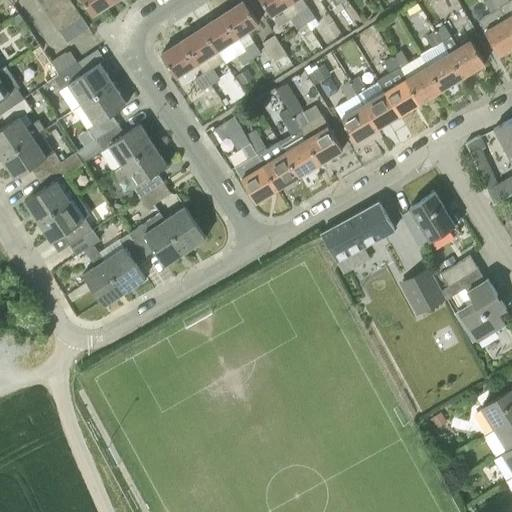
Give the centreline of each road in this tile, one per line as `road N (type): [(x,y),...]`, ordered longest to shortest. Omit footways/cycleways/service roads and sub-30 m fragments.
road 1 (residential): [(257,247),(132,50),(136,28),(178,0)]
road 2 (residential): [(72,340),(89,342),(257,247)]
road 3 (residential): [(257,247),(436,139)]
road 4 (unclassified): [(72,340),(54,368),(107,511)]
road 5 (residential): [(511,263),(436,139)]
road 6 (residential): [(0,226),(52,325),(72,340)]
